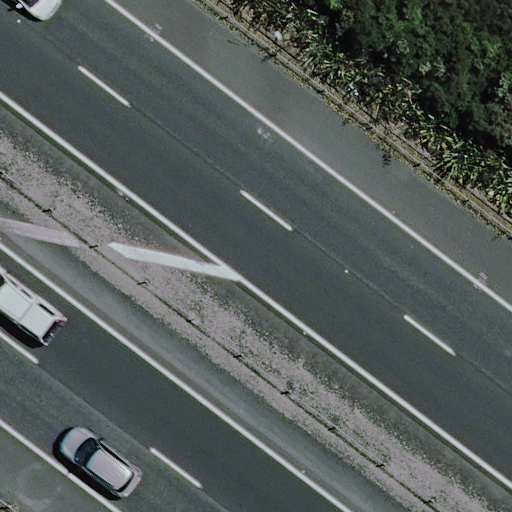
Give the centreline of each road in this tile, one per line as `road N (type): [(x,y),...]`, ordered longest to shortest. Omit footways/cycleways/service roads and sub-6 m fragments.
road 1 (motorway): [(0,105),(511,485)]
road 2 (motorway): [(183,511),(0,373)]
